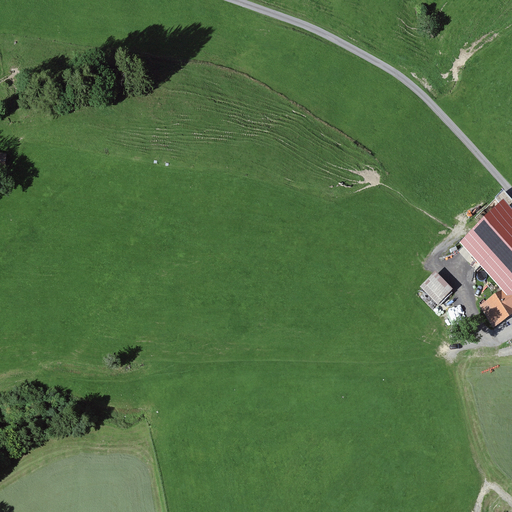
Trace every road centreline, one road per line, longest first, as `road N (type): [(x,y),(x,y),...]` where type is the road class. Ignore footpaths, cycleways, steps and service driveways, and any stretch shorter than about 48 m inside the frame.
road 1 (unclassified): [(230,0),(304,25),(401,77),(511,194)]
road 2 (track): [(493,486),(470,436),(458,355),(498,339)]
